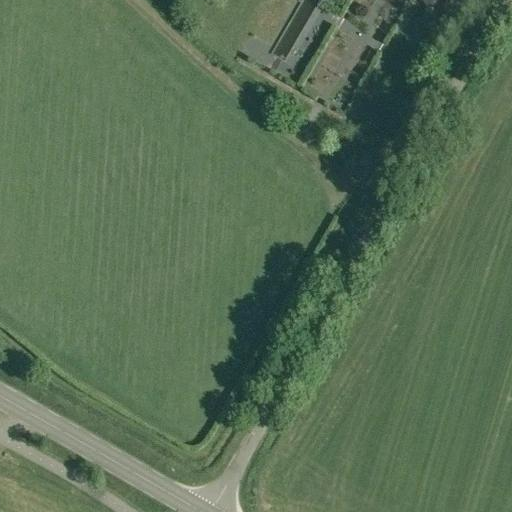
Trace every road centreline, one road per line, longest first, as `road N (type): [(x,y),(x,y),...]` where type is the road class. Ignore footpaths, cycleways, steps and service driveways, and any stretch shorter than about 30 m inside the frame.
road 1 (unclassified): [(205,509),(510,0)]
road 2 (primary): [(205,509),(0,390)]
